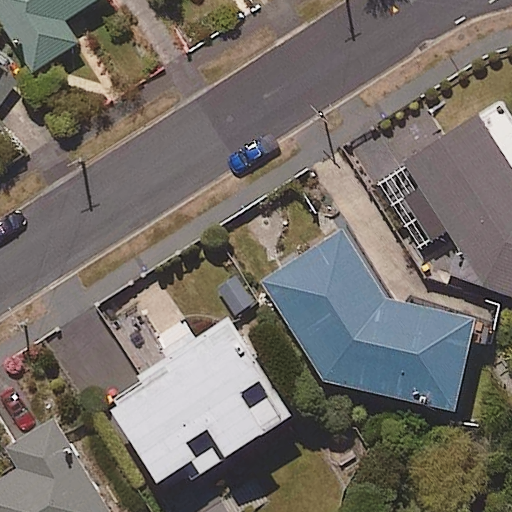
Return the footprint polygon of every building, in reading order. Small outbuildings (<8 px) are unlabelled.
[(101,0),(0,0),(43,68),(84,42),(70,20),(101,0)] [(511,118),(501,101),(382,183),(439,275),(511,295),(511,118)] [(393,296),(348,228),(266,284),(336,383),(463,411),(483,320),(393,296)] [(300,414),(238,320),(114,401),(169,486),(206,461),(213,472),(300,414)] [(117,511),(60,417),(12,447),(24,467),(0,481),(0,511),(117,511)]
